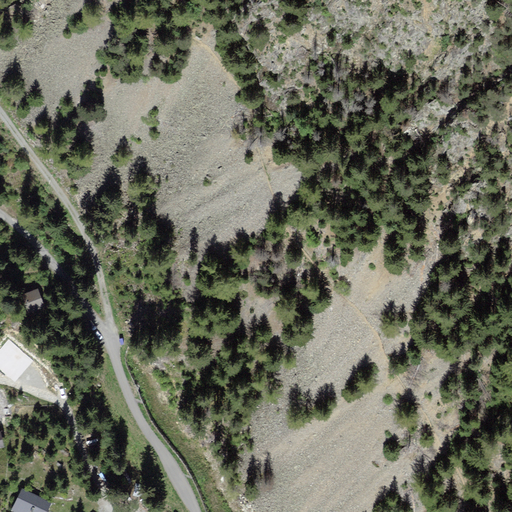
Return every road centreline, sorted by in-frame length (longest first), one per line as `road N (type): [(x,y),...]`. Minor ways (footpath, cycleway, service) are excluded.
road 1 (residential): [(193,511),(131,402),(114,342),(39,248),(0,214)]
road 2 (track): [(0,110),(78,216),(114,342)]
